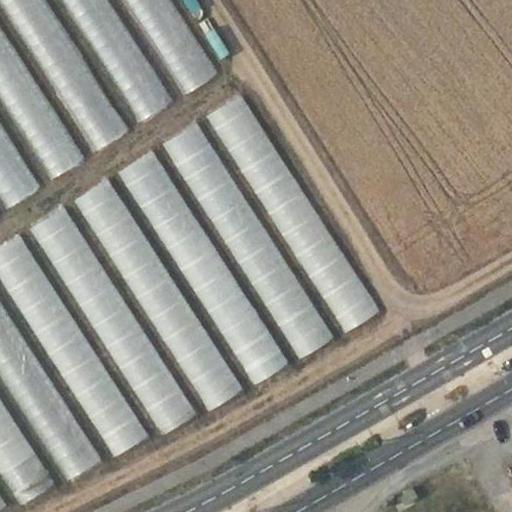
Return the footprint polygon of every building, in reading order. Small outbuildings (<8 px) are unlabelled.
[(46,0),(0,0),(0,6),(94,151),(130,128),(46,0)] [(108,0),(59,0),(139,122),(173,100),(108,0)] [(171,0),(121,0),(184,95),(218,72),(171,0)] [(0,25),(0,103),(50,180),(85,157),(0,25)] [(240,94),(206,116),(345,333),(379,311),(240,94)] [(0,120),(0,200),(6,209),(42,186),(0,120)] [(196,122),(162,144),(299,358),(334,337),(196,122)] [(153,150),(118,172),(254,385),(289,363),(153,150)] [(108,179),(74,200),(209,411),(244,388),(108,179)] [(64,207),(30,228),(162,435),(196,413),(64,207)] [(20,234),(0,247),(0,279),(114,457),(148,434),(20,234)] [(0,300),(0,376),(67,480),(101,458),(0,300)] [(0,398),(0,472),(20,505),(54,482),(0,398)]
